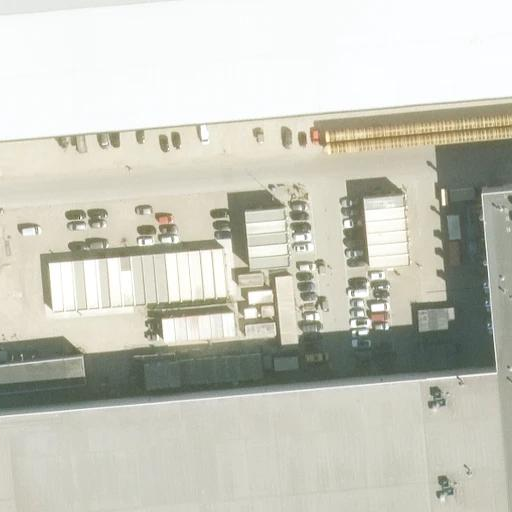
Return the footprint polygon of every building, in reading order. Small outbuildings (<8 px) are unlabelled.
[(511,0),(0,0),(0,130),(511,86),(511,0)] [(496,362),(0,405),(0,511),(511,511),(511,185),(481,188),(496,362)] [(450,201),(474,199),(473,189),(449,191),(450,201)] [(371,266),(411,262),(404,192),(364,196),(371,266)] [(283,205),(244,209),(249,270),(288,266),(283,205)] [(442,245),(445,266),(462,263),(461,256),(456,257),(454,243),(442,245)] [(28,364),(0,363),(0,387),(28,388),(28,364)]
